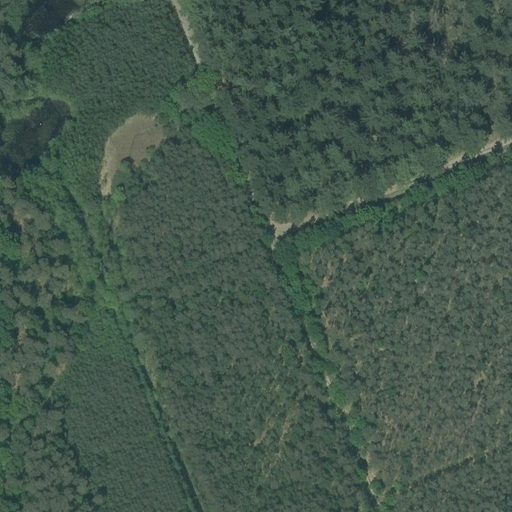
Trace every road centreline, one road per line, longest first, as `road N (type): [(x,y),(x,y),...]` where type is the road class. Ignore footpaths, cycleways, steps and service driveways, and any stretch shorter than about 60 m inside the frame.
road 1 (track): [(179,0),(374,511)]
road 2 (track): [(270,241),(511,144)]
road 3 (track): [(511,444),(370,501)]
